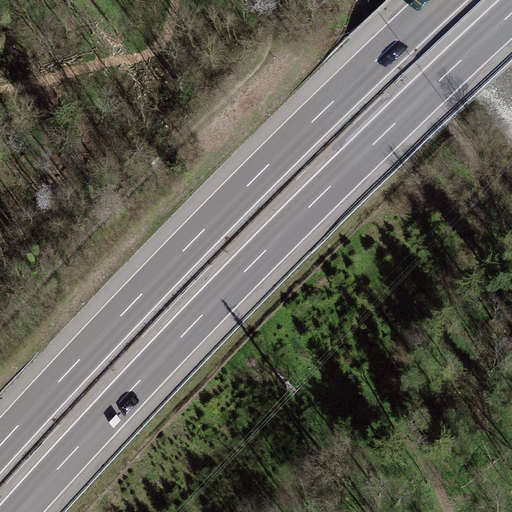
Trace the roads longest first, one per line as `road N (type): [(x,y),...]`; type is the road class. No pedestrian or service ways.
road 1 (motorway): [(20,511),(188,330),(511,14)]
road 2 (motorway): [(440,0),(264,167),(0,444)]
